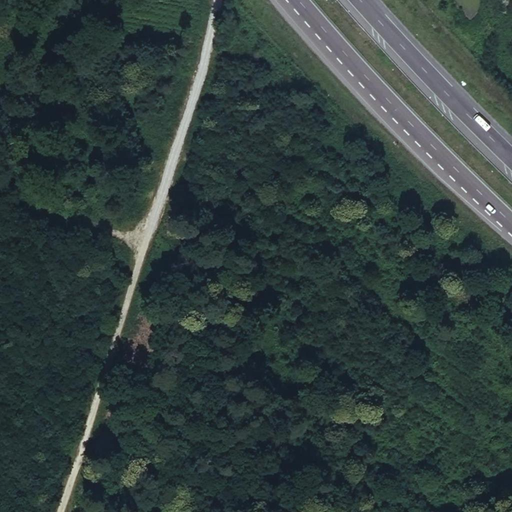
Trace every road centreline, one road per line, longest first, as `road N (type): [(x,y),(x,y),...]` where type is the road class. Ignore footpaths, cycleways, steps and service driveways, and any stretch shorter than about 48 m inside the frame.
road 1 (track): [(211,0),(204,46),(55,511)]
road 2 (motorway): [(296,0),(430,147),(511,223)]
road 3 (motorway): [(511,157),(364,0)]
road 4 (track): [(141,241),(0,198)]
